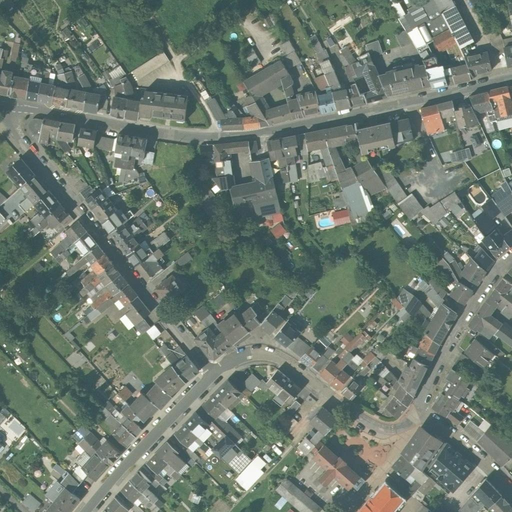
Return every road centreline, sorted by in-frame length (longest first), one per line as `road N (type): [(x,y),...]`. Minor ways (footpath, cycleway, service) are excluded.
road 1 (tertiary): [(11,107),(223,137),(511,79)]
road 2 (residential): [(10,115),(16,133),(214,375)]
road 3 (residential): [(214,375),(248,353),(271,352),(377,426),(410,428),(418,410)]
road 4 (residential): [(85,511),(214,375)]
road 5 (residential): [(418,410),(465,319),(511,258)]
road 6 (track): [(140,0),(223,137)]
road 7 (residential): [(418,410),(511,489)]
